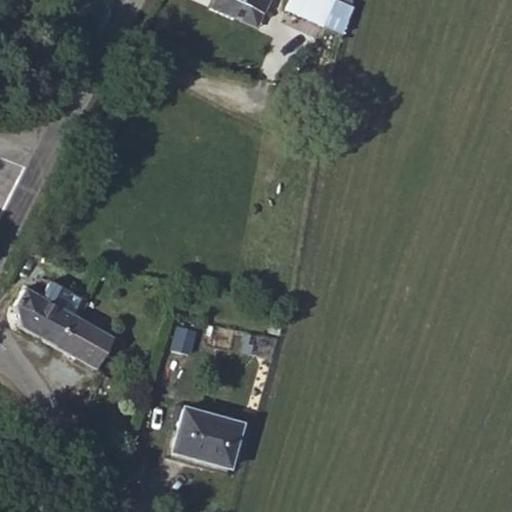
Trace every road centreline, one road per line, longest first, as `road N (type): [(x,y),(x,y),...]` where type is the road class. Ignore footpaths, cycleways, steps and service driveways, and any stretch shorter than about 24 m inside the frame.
road 1 (tertiary): [(0,343),(51,404),(114,511)]
road 2 (unclassified): [(33,182),(109,45)]
